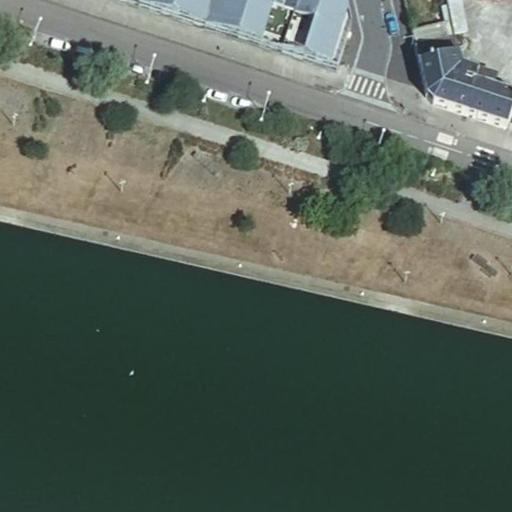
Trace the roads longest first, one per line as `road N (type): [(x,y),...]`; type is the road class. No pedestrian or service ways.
road 1 (residential): [(0,0),(360,115)]
road 2 (residential): [(360,115),(511,166)]
